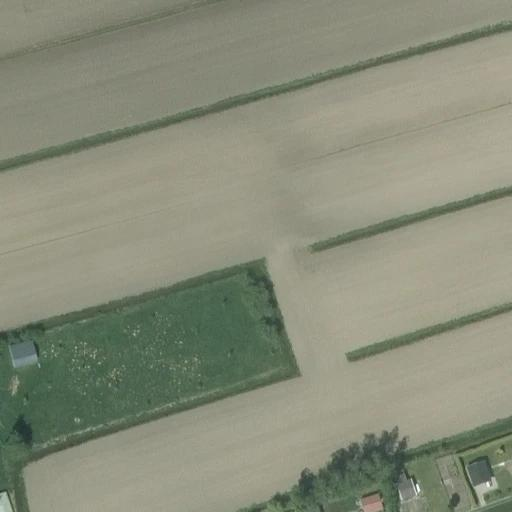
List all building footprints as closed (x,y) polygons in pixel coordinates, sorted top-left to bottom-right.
[(30,346),(9,351),(13,369),(34,363),(30,346)] [(484,465),(466,471),(472,487),(490,481),(484,465)] [(397,487),(407,484),(405,476),(394,479),(397,487)] [(407,484),(397,487),(402,502),(412,499),(407,484)] [(9,511),(4,495),(0,496),(0,511),(9,511)] [(382,511),(378,497),(363,502),(366,511),(382,511)]
